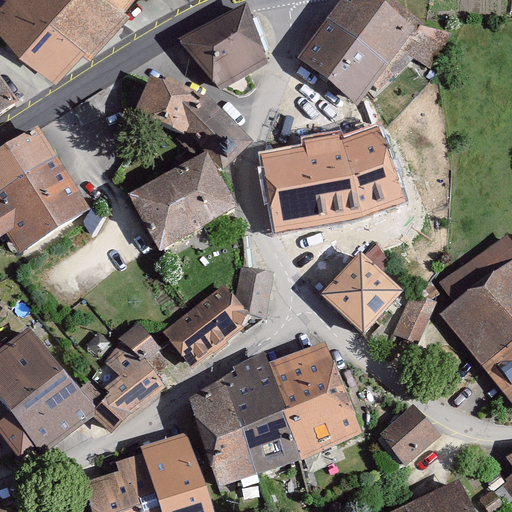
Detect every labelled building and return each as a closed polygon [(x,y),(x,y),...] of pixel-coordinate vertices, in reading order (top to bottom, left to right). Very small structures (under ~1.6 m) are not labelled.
[(0,0),(0,26),(57,78),(83,48),(91,55),(131,10),(125,6),(130,0),(0,0)] [(453,35),(423,28),(424,26),(393,1),(387,9),(374,0),(356,0),(351,8),(342,2),(298,62),(349,104),(368,99),(371,95),(374,99),(414,61),(431,71),(453,35)] [(269,68),(247,7),(178,43),(222,94),(269,68)] [(163,86),(150,80),(136,113),(135,115),(146,120),(181,137),(186,139),(187,136),(202,151),(207,157),(223,175),(254,146),(206,98),(167,76),(163,86)] [(0,118),(19,107),(1,79),(0,79),(0,118)] [(395,179),(368,99),(349,104),(304,114),(316,152),(264,161),(276,235),(371,219),(406,209),(426,199),(413,171),(395,179)] [(135,115),(136,113),(126,109),(120,125),(142,134),(146,120),(135,115)] [(91,214),(38,130),(0,154),(0,241),(1,242),(7,238),(19,257),(91,214)] [(186,139),(181,137),(176,140),(194,158),(202,151),(187,136),(186,139)] [(239,213),(207,157),(128,199),(159,256),(239,213)] [(454,307),(441,316),(511,405),(511,244),(507,237),(441,285),(454,307)] [(324,290),(352,260),(335,245),(307,275),(324,290)] [(390,265),(378,247),(365,259),(361,256),(320,299),(364,340),(403,296),(381,275),(390,265)] [(266,321),(274,274),(241,269),(235,301),(224,286),(163,334),(192,372),(213,355),(215,358),(229,347),(227,345),(262,321),(266,321)] [(437,305),(411,295),(395,336),(421,347),(437,305)] [(111,437),(167,390),(157,377),(169,367),(159,354),(162,352),(139,324),(119,342),(140,362),(139,363),(118,347),(106,364),(119,378),(105,391),(110,396),(105,401),(89,384),(80,393),(30,331),(0,352),(0,405),(10,418),(0,424),(0,437),(21,464),(37,453),(42,459),(95,420),(111,437)] [(302,466),(363,438),(324,346),(269,366),(265,354),(233,371),(236,375),(190,403),(218,493),(302,466)] [(406,471),(441,442),(414,409),(379,438),(406,471)] [(212,511),(186,437),(140,450),(143,457),(115,466),(119,475),(83,488),(89,505),(72,510),(72,511),(212,511)] [(511,456),(505,459),(511,468),(511,476),(505,481),(507,484),(503,486),(511,498),(511,456)] [(473,511),(459,484),(398,511),(473,511)] [(493,492),(480,502),(487,511),(501,511),(505,509),(493,492)]
